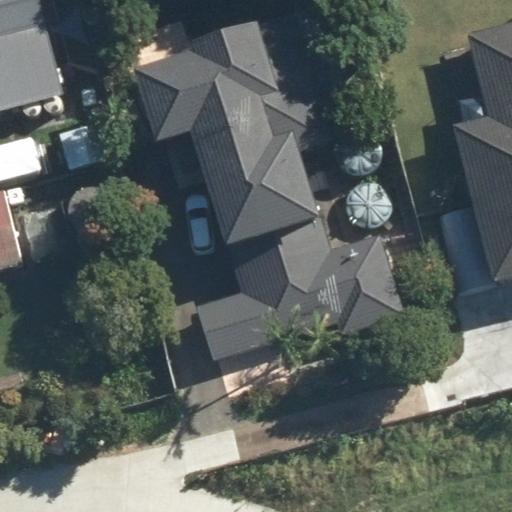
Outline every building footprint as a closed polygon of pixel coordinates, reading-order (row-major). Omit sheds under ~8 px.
[(0,0),(0,112),(35,103),(26,70),(54,64),(38,0),(0,0)] [(224,378),(346,343),(349,356),(412,339),(389,257),(340,272),(311,172),(344,162),(305,28),(263,41),(268,59),(207,77),(211,86),(150,104),(171,178),(209,167),(251,312),(208,322),(224,378)] [(152,73),(168,74),(182,64),(183,48),(174,36),(157,34),(144,43),(142,59),(152,73)] [(465,149),(508,317),(511,315),(511,43),(475,53),(495,132),(493,132),(495,140),(465,149)] [(12,199),(16,216),(30,212),(26,195),(12,199)] [(9,204),(0,206),(0,286),(29,279),(9,204)]
